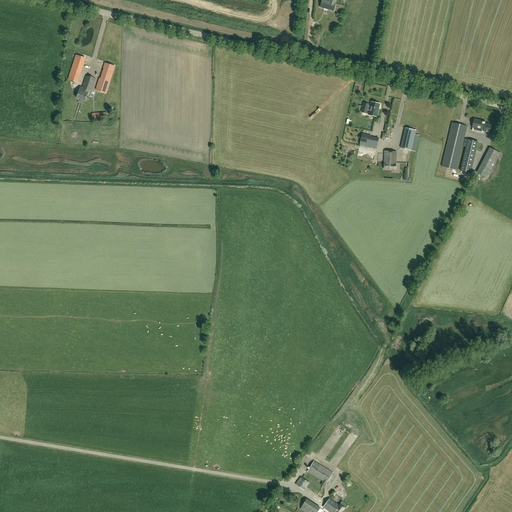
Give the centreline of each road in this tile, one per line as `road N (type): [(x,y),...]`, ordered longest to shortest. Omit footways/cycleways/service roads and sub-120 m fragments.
road 1 (unclassified): [(307,59),(46,0)]
road 2 (unclassified): [(511,105),(307,59)]
